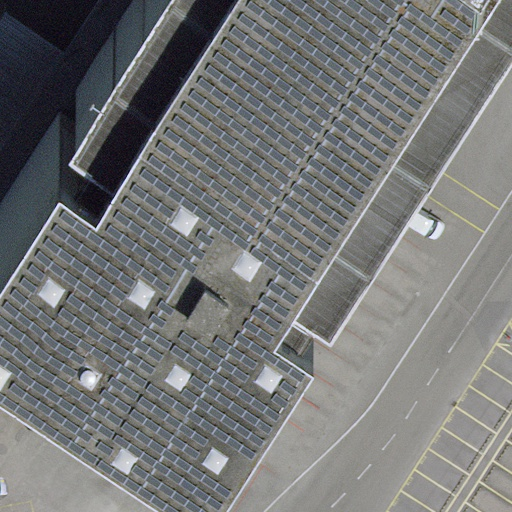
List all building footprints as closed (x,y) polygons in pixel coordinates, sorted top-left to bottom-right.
[(0,197),(66,97),(102,120),(129,75),(112,64),(76,41),(71,38),(30,13),(11,0),(0,17),(0,197)] [(112,64),(153,0),(95,0),(71,38),(76,41),(112,64)] [(154,91),(335,208),(470,0),(153,0),(112,64),(129,75),(154,91)] [(335,208),(154,91),(126,136),(307,254),(335,208)] [(102,120),(66,97),(0,197),(0,286),(212,425),(319,262),(307,254),(126,136),(102,120)]
